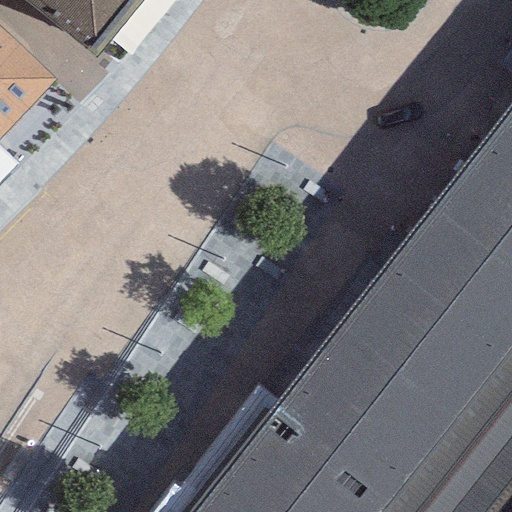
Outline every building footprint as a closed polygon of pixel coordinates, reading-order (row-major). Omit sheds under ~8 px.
[(146,0),(12,0),(95,65),(146,0)] [(0,147),(55,89),(0,37),(0,147)] [(274,415),(389,507),(511,349),(511,111),(397,256),(274,415)] [(511,349),(389,507),(384,511),(482,511),(511,476),(511,349)] [(384,511),(389,507),(274,415),(197,511),(384,511)]
